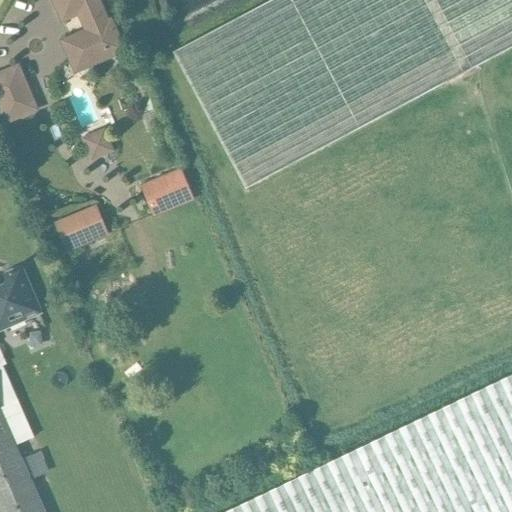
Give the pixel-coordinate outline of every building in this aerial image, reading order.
[(91,55),(95,63),(124,51),(111,21),(108,23),(98,0),(54,0),(63,20),(80,13),(88,31),(68,40),(77,61),(91,55)] [(237,177),(511,49),(511,0),(273,0),(176,46),(237,177)] [(0,74),(0,106),(1,109),(31,97),(18,67),(0,74)] [(83,139),(91,160),(113,152),(104,130),(83,139)] [(181,168),(142,185),(154,213),(193,197),(181,168)] [(67,246),(104,230),(94,208),(57,224),(67,246)] [(0,511),(46,511),(32,480),(49,472),(41,452),(23,459),(17,445),(34,438),(2,366),(5,364),(0,353),(0,330),(41,312),(22,268),(4,275),(6,279),(4,285),(1,286),(0,285),(0,511)] [(142,511),(143,511),(142,502),(140,495),(136,489),(131,484),(125,479),(118,475),(110,474),(104,473),(96,475),(89,477),(85,479),(80,484),(76,489),(72,495),(69,503),(69,511),(68,511),(142,511)]
